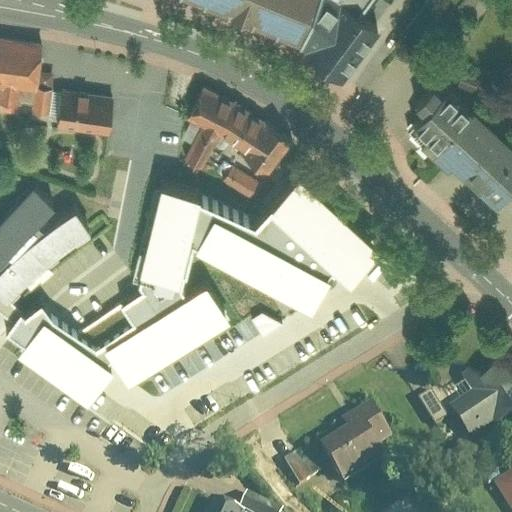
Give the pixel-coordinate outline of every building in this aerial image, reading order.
[(207,0),(240,13),(270,27),(298,40),(314,0),(207,0)] [(317,0),(301,39),(338,69),(379,18),(368,8),(374,0),(317,0)] [(0,31),(0,108),(14,110),(17,81),(35,83),(35,80),(41,36),(0,31)] [(511,127),(451,78),(410,129),(503,203),(511,191),(511,127)] [(32,107),(34,107),(48,109),(52,82),(35,80),(35,83),(32,107)] [(200,83),(188,109),(203,119),(184,153),(201,163),(218,133),(240,146),(238,149),(268,167),(292,137),(280,127),(272,121),(239,102),(219,92),(200,83)] [(60,86),(55,122),(108,128),(112,93),(60,86)] [(231,161),(219,180),(246,197),(258,178),(231,161)] [(385,240),(304,167),(261,216),(206,191),(198,239),(317,302),(337,268),(334,266),(337,262),(340,258),(359,273),(385,240)] [(0,291),(5,295),(45,258),(90,224),(74,199),(43,221),(37,215),(54,198),(33,177),(0,212),(0,291)] [(198,239),(206,191),(165,180),(144,279),(148,285),(128,298),(137,315),(102,340),(56,314),(46,299),(30,310),(24,305),(9,328),(26,340),(21,349),(91,399),(119,363),(134,378),(234,315),(212,278),(192,291),(187,283),(198,239)] [(511,376),(498,355),(459,378),(475,405),(451,419),(467,446),(511,418),(511,376)] [(371,404),(337,423),(342,433),(319,446),(340,484),(384,460),(378,448),(391,440),(371,404)] [(511,511),(511,476),(495,486),(509,511),(511,511)] [(245,492),(238,509),(243,511),(280,511),(282,509),(245,492)] [(240,511),(241,511),(207,497),(201,511),(240,511)]
